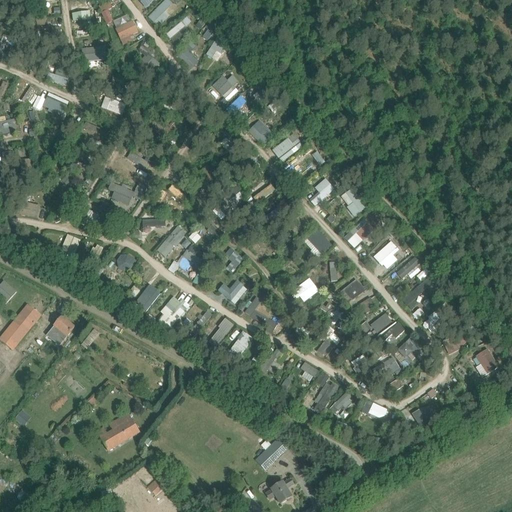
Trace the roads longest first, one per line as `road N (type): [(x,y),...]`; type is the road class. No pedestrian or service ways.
road 1 (unclassified): [(319,511),(361,480),(349,451),(0,258)]
road 2 (track): [(434,251),(206,0)]
road 3 (track): [(363,471),(382,470),(511,394)]
